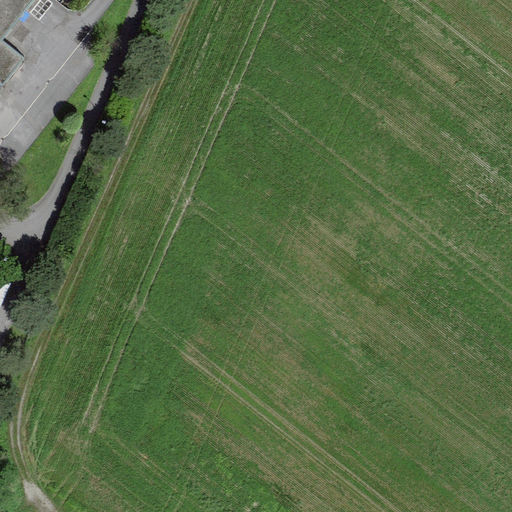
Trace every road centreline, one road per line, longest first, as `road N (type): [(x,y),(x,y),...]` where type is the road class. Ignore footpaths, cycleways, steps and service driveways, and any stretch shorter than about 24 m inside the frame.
road 1 (track): [(179,0),(11,419),(20,492),(44,511)]
road 2 (residential): [(0,311),(135,0)]
